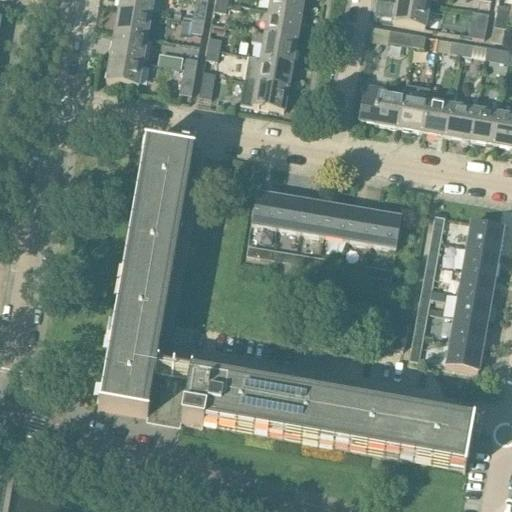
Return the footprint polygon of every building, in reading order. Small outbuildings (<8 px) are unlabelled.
[(120,0),(119,13),(150,18),(153,0),(120,0)] [(271,0),(269,15),(300,20),(303,0),(271,0)] [(429,0),(397,0),(397,3),(428,8),(429,0)] [(428,8),(397,3),(392,28),(424,33),(428,8)] [(228,7),(216,5),(214,17),(226,19),(228,7)] [(498,10),(496,20),(508,22),(509,12),(498,10)] [(119,13),(115,36),(146,42),(150,18),(119,13)] [(194,15),(192,26),(204,28),(205,17),(194,15)] [(300,20),(269,15),(265,39),(296,44),(300,20)] [(506,34),(508,22),(496,20),(494,32),(506,34)] [(192,26),(190,38),(202,39),(204,28),(192,26)] [(474,30),(472,41),(484,44),(486,33),(474,30)] [(390,35),(388,47),(412,51),(414,39),(390,35)] [(115,36),(110,60),(142,66),(146,42),(115,36)] [(252,36),(251,46),(263,49),(261,62),(292,67),(296,44),(265,39),(252,36)] [(414,39),(412,51),(423,53),(425,41),(414,39)] [(209,43),(207,53),(219,55),(220,45),(209,43)] [(451,46),(449,58),(460,60),(462,48),(451,46)] [(462,48),(460,60),(471,62),(473,50),(462,48)] [(207,53),(205,65),(217,67),(219,55),(207,53)] [(508,68),(510,56),(499,54),(497,66),(508,68)] [(138,91),(142,66),(110,60),(106,86),(138,91)] [(288,92),(292,67),(261,62),(260,63),(248,61),(244,84),(288,92)] [(185,63),(183,73),(195,75),(197,65),(185,63)] [(195,75),(183,73),(179,99),(191,101),(195,75)] [(215,79),(203,76),(199,102),(210,104),(215,79)] [(283,117),(288,92),(244,84),(240,109),(283,117)] [(398,133),(403,101),(384,98),(385,93),(365,89),(359,125),(373,128),(373,129),(398,133)] [(403,101),(398,133),(422,137),(427,106),(429,94),(405,90),(403,101)] [(427,106),(422,137),(446,142),(451,110),(427,106)] [(451,110),(446,142),(469,146),(475,114),(451,110)] [(475,114),(469,146),(494,150),(499,118),(475,114)] [(511,120),(499,118),(494,150),(511,153),(511,120)] [(97,411),(97,412),(147,421),(149,411),(182,417),(180,427),(203,432),(204,425),(463,472),(463,477),(464,477),(473,427),(471,427),(470,433),(211,387),(149,376),(187,159),(193,160),(193,159),(143,150),(143,151),(149,152),(103,412),(97,411)] [(276,234),(281,203),(257,198),(251,230),(276,234)] [(299,238),(305,207),(281,203),(276,234),(299,238)] [(299,238),(323,242),(328,211),(305,207),(299,238)] [(323,242),(347,246),(352,215),(328,211),(323,242)] [(347,246),(371,251),(376,219),(352,215),(347,246)] [(400,223),(376,219),(371,251),(395,255),(400,223)] [(434,221),(431,237),(441,239),(444,223),(434,221)] [(466,252),(498,257),(502,233),(471,227),(466,252)] [(248,250),(246,260),(263,263),(264,253),(248,250)] [(466,252),(462,275),(494,281),(498,257),(466,252)] [(428,253),(426,269),(435,271),(438,255),(428,253)] [(280,256),(278,266),(294,268),(296,258),(280,256)] [(296,258),(294,268),(310,271),(312,261),(296,258)] [(328,264),(326,274),(342,276),(343,266),(328,264)] [(343,266),(342,276),(358,279),(359,269),(343,266)] [(426,269),(423,285),(433,286),(435,271),(426,269)] [(375,272),(373,282),(390,284),(392,275),(375,272)] [(490,304),(494,281),(462,275),(458,299),(490,304)] [(454,323),(486,328),(490,304),(458,299),(454,323)] [(420,300),(417,316),(427,318),(430,302),(420,300)] [(417,316),(414,332),(424,334),(427,318),(417,316)] [(450,346),(482,352),(486,328),(454,323),(450,346)] [(402,356),(406,333),(381,329),(377,351),(402,356)] [(482,352),(450,346),(446,371),(478,376),(482,352)] [(412,348),(409,365),(418,366),(421,349),(412,348)]
